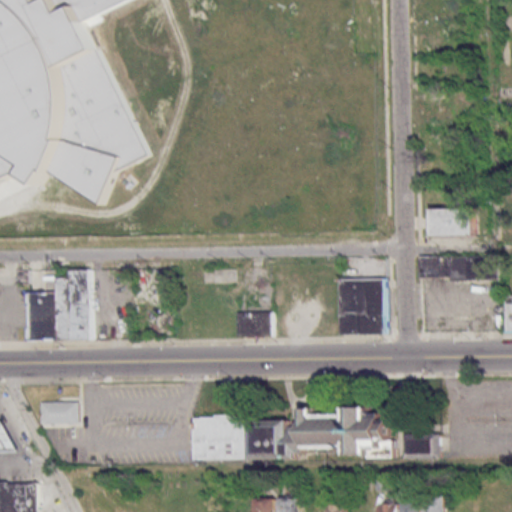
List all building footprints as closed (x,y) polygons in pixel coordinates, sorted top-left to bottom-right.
[(0,0),(0,186),(27,173),(46,184),(54,174),(106,204),(122,169),(151,154),(88,21),(128,0),(0,0)] [(432,118),(460,118),(460,96),(432,96),(432,118)] [(438,234),(480,234),(480,207),(438,207),(438,234)] [(504,283),(455,283),(455,279),(423,279),(423,259),(504,259),(504,283)] [(32,341),(94,339),(92,271),(58,272),(59,292),(31,293),(32,341)] [(344,334),(388,334),(388,278),(344,278),(344,334)] [(240,336),(275,336),(275,313),(240,313),(240,336)] [(43,402),(43,423),(80,422),(80,401),(43,402)] [(194,459),(295,457),(295,449),(346,448),(346,455),(368,454),(368,458),(396,458),(396,438),(392,438),(392,418),(381,418),(381,413),(368,413),(368,407),(346,407),(346,415),(312,415),(312,409),(301,409),(301,424),(288,424),(288,420),(244,420),(244,415),(193,416),(194,459)] [(0,426),(0,455),(20,455),(5,426),(0,426)] [(444,458),(444,434),(407,434),(407,458),(444,458)] [(0,483),(0,511),(40,511),(40,483),(0,483)] [(283,511),(304,511),(304,496),(284,496),(283,511)] [(449,511),(449,497),(431,497),(430,511),(449,511)] [(258,511),(279,511),(280,498),(259,498),(258,511)] [(331,501),(331,511),(350,511),(350,501),(331,501)] [(406,502),(405,511),(425,511),(426,502),(406,502)] [(496,511),(497,502),(478,502),(477,511),(496,511)] [(400,511),(401,503),(382,503),(381,511),(400,511)]
